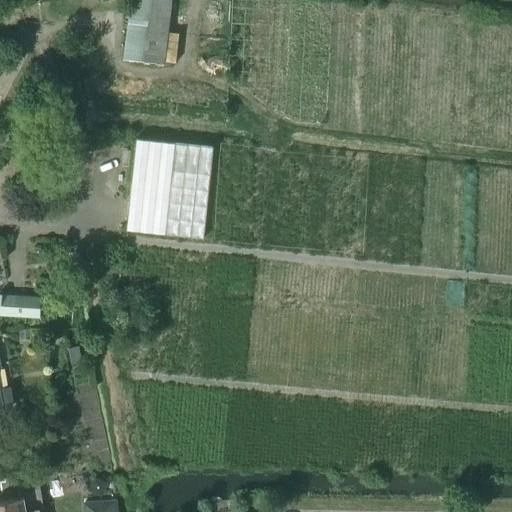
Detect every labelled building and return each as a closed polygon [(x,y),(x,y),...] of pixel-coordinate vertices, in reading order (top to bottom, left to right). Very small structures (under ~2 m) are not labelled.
[(130,0),(123,59),(165,65),(165,61),(175,62),(179,33),(169,33),(172,0),(130,0)] [(8,131),(0,132),(0,147),(0,149),(11,147),(8,131)] [(136,139),(127,230),(203,238),(213,147),(136,139)] [(79,252),(69,253),(73,281),(83,279),(79,252)] [(0,314),(39,316),(40,297),(0,294),(0,314)] [(79,347),(68,349),(72,365),(83,362),(79,347)] [(0,411),(8,410),(12,407),(14,402),(10,386),(0,388),(0,411)] [(23,498),(0,502),(0,511),(37,511),(38,511),(37,511),(25,511),(26,511),(23,498)] [(116,511),(116,501),(83,503),(83,511),(116,511)]
